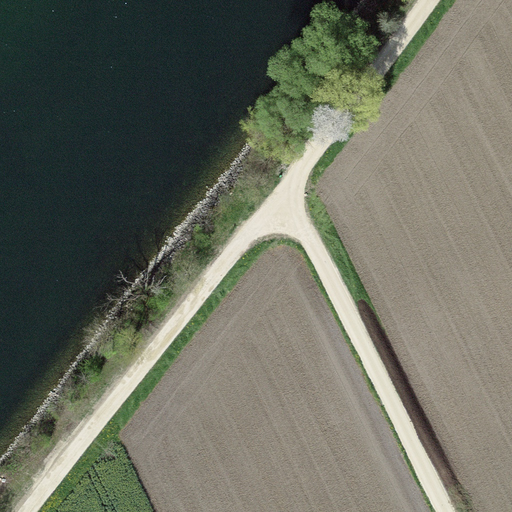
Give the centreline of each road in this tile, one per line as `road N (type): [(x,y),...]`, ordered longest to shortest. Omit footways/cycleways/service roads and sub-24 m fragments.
road 1 (unclassified): [(441,511),(281,189)]
road 2 (track): [(27,511),(242,238)]
road 3 (unclassified): [(423,0),(281,189)]
